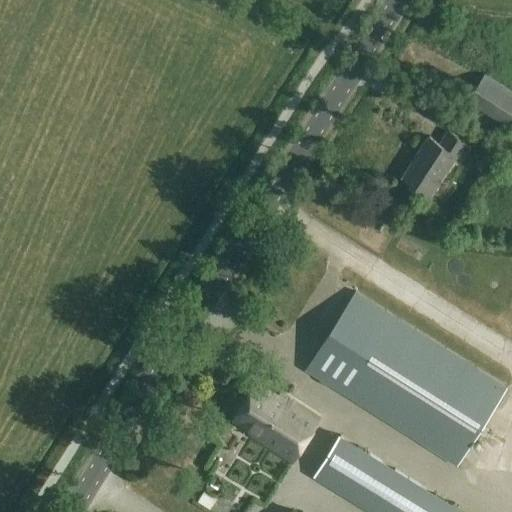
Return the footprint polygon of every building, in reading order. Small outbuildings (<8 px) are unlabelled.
[(511,131),(511,91),(485,75),(468,103),(511,131)] [(440,146),(429,138),(404,178),(432,196),(457,158),(463,162),(472,149),(448,134),(440,146)] [(457,466),(508,387),(356,291),(306,370),(457,466)] [(262,442),(294,462),(322,418),(291,398),(288,402),(258,383),(234,421),(264,440),(262,442)] [(314,477),(341,494),(370,511),(465,511),(438,495),(368,451),(341,434),(314,477)] [(203,493),(198,501),(210,509),(215,500),(203,493)]
